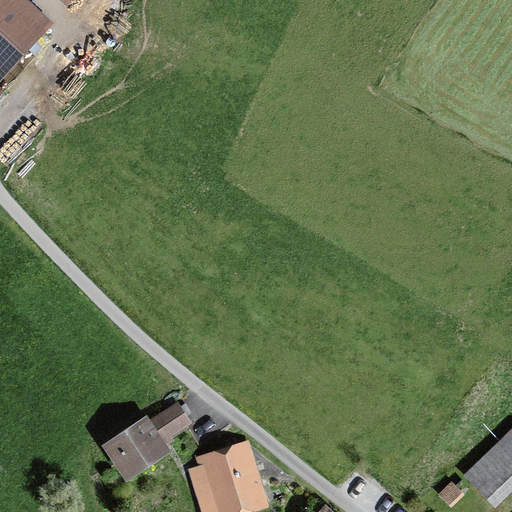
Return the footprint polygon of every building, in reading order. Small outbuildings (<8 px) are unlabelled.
[(6,0),(0,0),(0,73),(40,30),(6,0)] [(128,474),(164,450),(158,443),(189,422),(177,404),(147,425),(145,423),(109,446),(128,474)] [(511,436),(469,478),(494,503),(511,485),(511,436)] [(205,468),(192,472),(204,511),(226,511),(262,501),(245,449),(203,462),(205,468)] [(452,484),(441,495),(450,505),(462,494),(452,484)]
